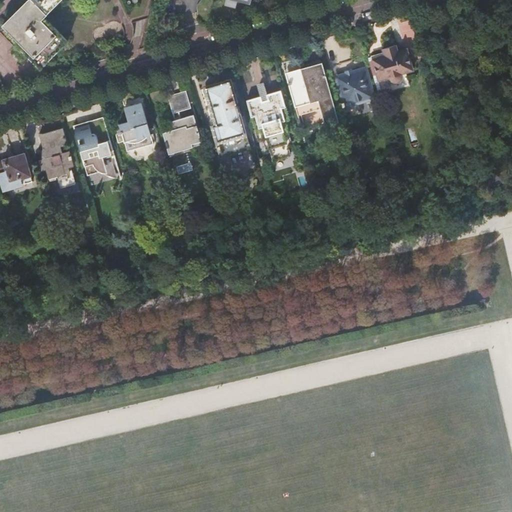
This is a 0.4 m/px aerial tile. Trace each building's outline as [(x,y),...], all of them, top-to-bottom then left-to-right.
[(24,50),(29,55),(45,64),(69,40),(51,23),(49,25),(43,20),(62,0),(29,0),(5,26),(26,47),(24,50)] [(369,54),(366,41),(351,45),(354,58),(367,54),(369,54)] [(369,58),(379,95),(410,86),(406,72),(413,70),(407,50),(398,52),(396,45),(383,49),(384,54),(369,58)] [(298,58),(283,63),(298,114),(314,109),(313,105),(322,102),(327,121),(337,118),(322,64),(302,70),(298,58)] [(346,76),(338,78),(342,93),(341,94),(343,102),(342,102),(343,108),(347,107),(347,108),(358,105),(357,102),(375,96),(371,84),(370,85),(368,78),(369,77),(367,71),(366,71),(366,70),(354,73),(353,72),(345,75),(346,76)] [(230,80),(202,88),(208,108),(211,107),(216,124),(213,125),(221,156),(237,151),(235,146),(248,143),(239,113),(241,112),(238,105),(237,105),(230,80)] [(269,101),(263,102),(261,95),(247,99),(258,138),(262,137),(265,149),(269,148),(272,160),(291,155),(287,143),(291,142),(288,129),(292,128),(281,90),(267,94),(269,101)] [(168,98),(173,114),(190,109),(185,93),(168,98)] [(120,123),(125,143),(128,150),(153,143),(151,134),(142,103),(124,107),(128,120),(120,123)] [(169,153),(183,149),(192,146),(191,144),(201,141),(194,115),(169,122),(171,129),(163,131),(167,146),(169,153)] [(104,116),(73,124),(81,152),(111,143),(104,116)] [(45,157),(40,158),(43,170),(47,169),(50,178),(59,176),(61,186),(75,183),(72,171),(69,171),(68,166),(74,164),(71,151),(64,153),(62,145),(69,143),(65,127),(46,132),(40,129),(43,143),(45,157)] [(4,161),(0,161),(0,177),(4,190),(32,181),(24,153),(3,159),(4,161)]
